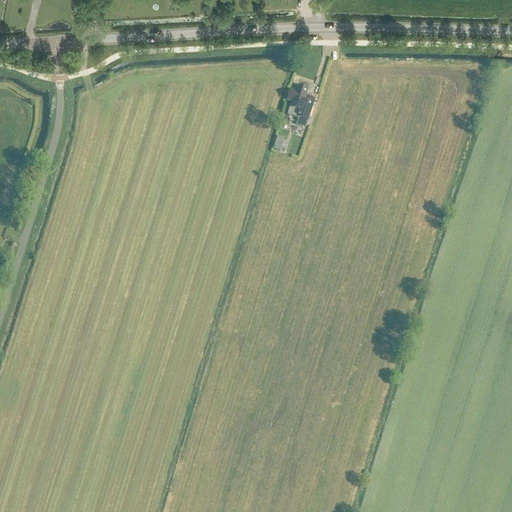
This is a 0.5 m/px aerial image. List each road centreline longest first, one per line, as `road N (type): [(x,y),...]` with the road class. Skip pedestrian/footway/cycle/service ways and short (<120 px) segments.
road 1 (secondary): [(511,32),(361,26),(60,41)]
road 2 (unclassified): [(0,316),(59,126),(60,41)]
